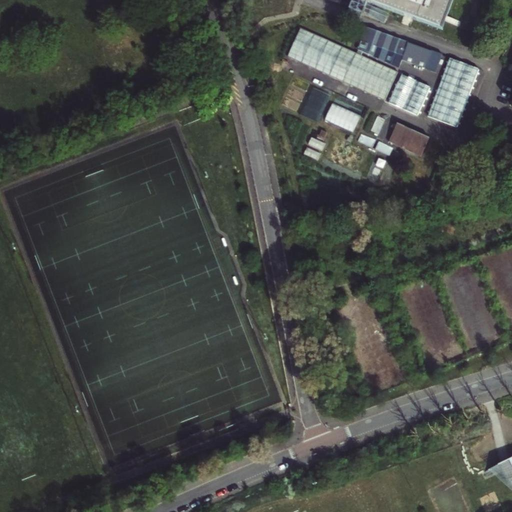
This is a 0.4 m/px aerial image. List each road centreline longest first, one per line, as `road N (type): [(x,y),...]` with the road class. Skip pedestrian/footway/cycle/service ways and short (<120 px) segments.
road 1 (unclassified): [(211,0),(252,122),(318,444)]
road 2 (tertiary): [(318,444),(511,377)]
road 3 (tertiary): [(157,511),(318,444)]
